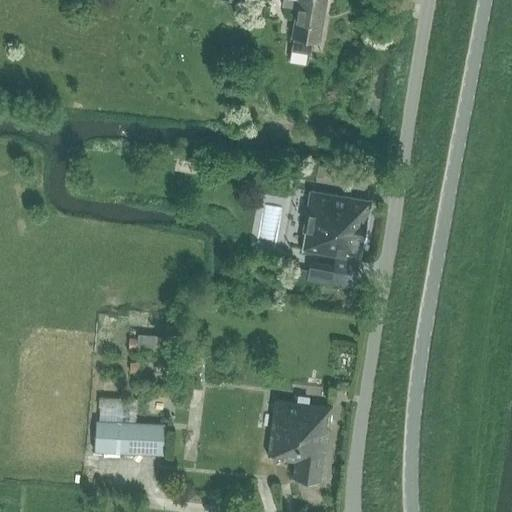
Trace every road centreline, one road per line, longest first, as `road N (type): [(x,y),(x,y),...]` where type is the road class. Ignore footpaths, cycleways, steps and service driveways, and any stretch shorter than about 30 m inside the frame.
road 1 (tertiary): [(412,511),(421,358),(486,0)]
road 2 (tertiary): [(430,0),(353,511)]
